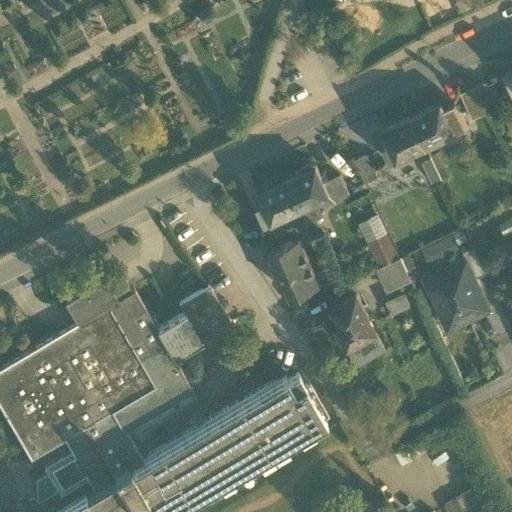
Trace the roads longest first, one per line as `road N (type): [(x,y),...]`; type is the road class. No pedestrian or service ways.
road 1 (residential): [(511,30),(187,179)]
road 2 (residential): [(368,447),(187,179)]
road 3 (residential): [(187,179),(0,273)]
